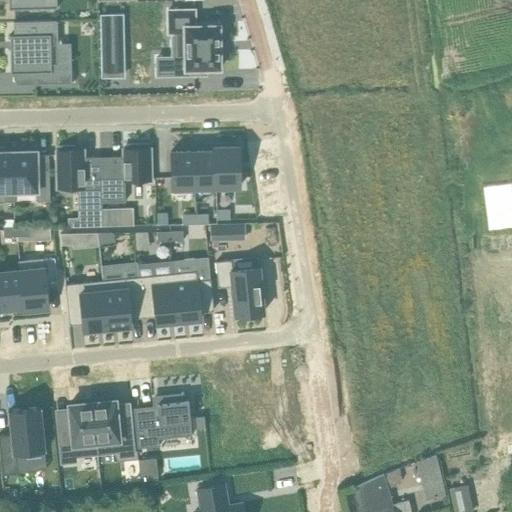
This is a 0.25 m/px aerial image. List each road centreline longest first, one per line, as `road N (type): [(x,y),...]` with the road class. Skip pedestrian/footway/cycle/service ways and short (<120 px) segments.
road 1 (residential): [(310,333),(0,366)]
road 2 (residential): [(0,117),(275,108)]
road 3 (residential): [(275,108),(310,333)]
road 4 (residential): [(310,333),(332,476),(327,501)]
